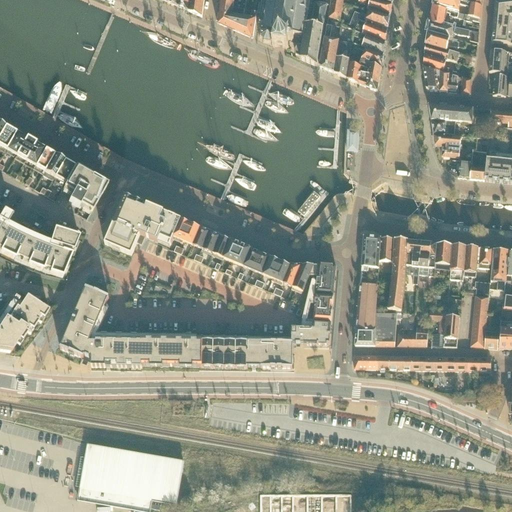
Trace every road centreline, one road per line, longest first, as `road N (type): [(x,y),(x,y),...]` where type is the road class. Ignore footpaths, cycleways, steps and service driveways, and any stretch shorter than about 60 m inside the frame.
road 1 (secondary): [(339,391),(31,386)]
road 2 (unclassified): [(371,112),(124,0)]
road 3 (residential): [(122,182),(281,251),(350,253)]
road 4 (residential): [(122,182),(31,386)]
road 5 (residential): [(504,362),(342,351)]
road 6 (residential): [(511,243),(357,221)]
road 7 (secondary): [(486,432),(409,400),(339,391)]
road 8 (residential): [(511,194),(366,168)]
road 9 (residential): [(0,111),(122,182)]
